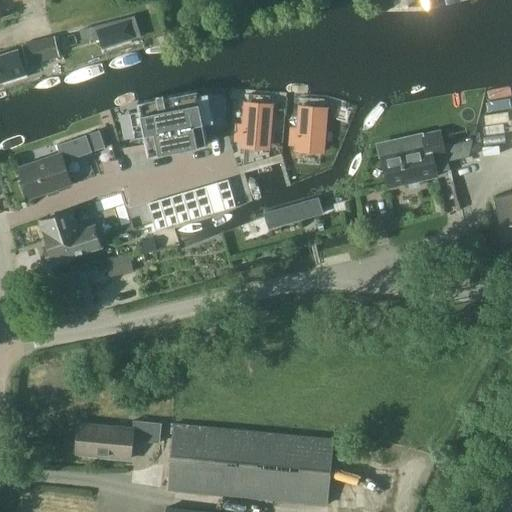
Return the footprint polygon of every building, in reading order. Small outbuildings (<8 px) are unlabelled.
[(255,0),(247,3),(250,15),(259,12),(255,0)] [(438,0),(423,0),(426,9),(440,6),(438,0)] [(28,64),(59,56),(54,36),(23,44),(28,64)] [(23,73),(25,73),(18,49),(0,54),(0,80),(4,79),(5,82),(24,76),(23,73)] [(139,110),(130,112),(134,136),(144,134),(147,155),(199,145),(207,144),(202,113),(198,91),(166,97),(138,102),(139,110)] [(239,126),(238,138),(245,138),(244,145),(267,147),(270,106),(247,104),(246,126),(239,126)] [(293,130),(293,142),(299,142),(299,148),(322,150),(324,109),(301,107),(300,130),(293,130)] [(434,158),(446,155),(441,130),(423,134),(426,146),(381,156),(388,187),(438,176),(434,158)] [(58,153),(19,167),(30,197),(73,182),(65,159),(64,156),(79,151),(80,154),(90,150),(84,135),(55,145),(58,153)] [(227,179),(216,183),(223,209),(235,206),(227,179)] [(216,183),(204,186),(212,213),(223,209),(216,183)] [(204,186),(193,189),(201,216),(212,213),(204,186)] [(193,189),(182,193),(189,219),(201,216),(193,189)] [(127,201),(124,190),(95,198),(98,209),(127,201)] [(503,240),(511,238),(511,192),(494,196),(503,240)] [(182,193),(170,196),(178,223),(189,219),(182,193)] [(170,196),(159,199),(167,226),(178,223),(170,196)] [(269,229),(323,214),(319,198),(265,213),(269,229)] [(159,199),(148,202),(155,229),(167,226),(159,199)] [(40,219),(44,231),(48,244),(45,245),(50,261),(101,245),(94,224),(78,230),(71,209),(40,219)] [(110,278),(134,272),(130,255),(106,262),(110,278)] [(75,267),(76,272),(36,281),(45,317),(94,306),(87,277),(99,274),(96,262),(75,267)] [(133,440),(160,442),(162,422),(134,420),(133,428),(79,422),(76,453),(131,458),(133,440)] [(167,488),(328,504),(334,439),(173,423),(167,488)]
